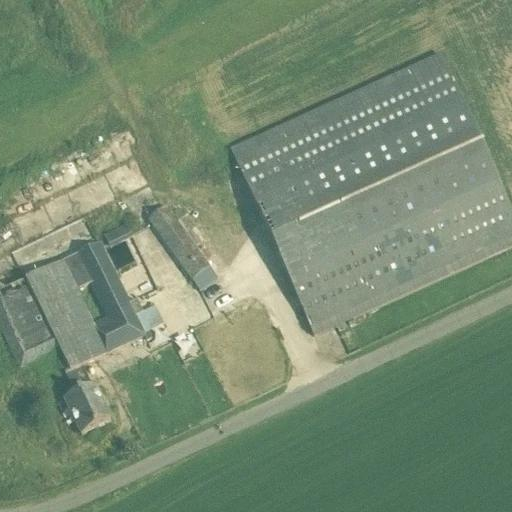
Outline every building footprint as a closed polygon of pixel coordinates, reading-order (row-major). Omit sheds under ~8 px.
[(316,337),(511,248),(511,216),(440,57),(232,151),(316,337)] [(119,139),(125,163),(139,159),(133,135),(119,139)] [(77,162),(84,174),(116,156),(110,144),(77,162)] [(208,267),(166,209),(147,223),(191,283),(209,270),(214,277),(224,269),(218,260),(208,267)] [(144,339),(100,247),(77,258),(108,321),(94,328),(64,265),(0,295),(0,329),(21,372),(60,354),(70,375),(65,377),(75,398),(64,403),(81,439),(111,425),(94,389),(92,390),(82,370),(108,358),(107,357),(144,339)] [(188,304),(173,307),(176,319),(191,315),(188,304)]
